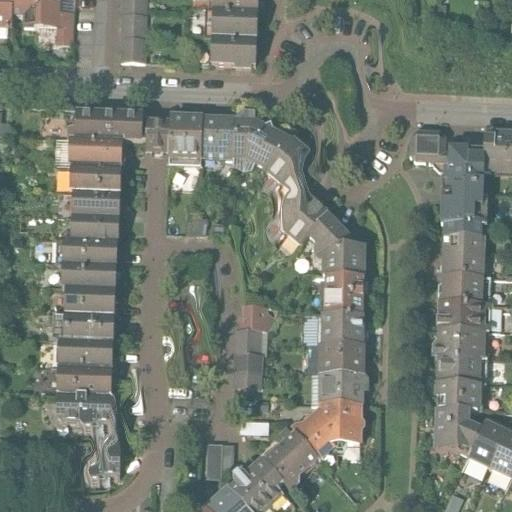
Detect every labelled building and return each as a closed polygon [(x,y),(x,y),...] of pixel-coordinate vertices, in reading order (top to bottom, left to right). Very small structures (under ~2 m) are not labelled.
[(201,10),(242,10),(241,0),(192,0),(192,10),(201,10)] [(210,38),(247,38),(247,10),(242,10),(201,10),(201,37),(210,38)] [(0,83),(15,84),(15,37),(0,36),(0,83)] [(67,38),(15,37),(15,84),(61,85),(66,64),(67,38)] [(215,66),(261,67),(261,51),(255,51),(255,38),(247,38),(210,38),(209,66),(215,66)] [(155,46),(131,46),(131,114),(155,114),(155,46)] [(80,64),(66,64),(61,85),(61,102),(79,102),(80,64)] [(215,66),(214,93),(261,94),(261,67),(215,66)] [(214,93),(214,122),(261,123),(261,94),(214,93)] [(511,139),(481,139),(481,154),(482,179),(511,179),(511,139)] [(410,144),(410,166),(438,166),(438,155),(438,143),(410,144)] [(438,166),(439,189),(482,190),(482,179),(481,154),(438,155),(438,166)] [(248,165),(239,173),(238,213),(238,219),(248,225),(255,224),(259,218),(271,224),(296,193),(278,183),(276,177),(269,179),(259,174),(259,166),(248,165)] [(76,194),(127,196),(128,169),(87,167),(81,172),(81,180),(75,179),(75,194),(76,194)] [(143,169),(128,169),(127,196),(153,198),(152,206),(163,206),(174,207),(175,179),(164,178),(148,178),(148,174),(143,169)] [(175,179),(174,207),(174,218),(206,220),(207,206),(206,206),(207,172),(180,171),(175,175),(175,179)] [(239,173),(207,172),(206,206),(207,206),(221,206),(221,213),(238,213),(239,173)] [(483,243),(482,190),(439,189),(440,244),(483,243)] [(75,194),(63,193),(62,220),(79,221),(80,209),(76,206),(76,194),(75,194)] [(308,246),(329,220),(296,193),(271,224),(302,252),(308,246)] [(126,208),(127,196),(76,194),(76,206),(80,209),(79,221),(125,223),(125,221),(130,217),(130,212),(126,208)] [(308,246),(315,252),(364,254),(329,220),(308,246)] [(124,249),(125,223),(79,221),(78,247),(81,247),(124,249)] [(439,281),(484,280),(483,250),(483,243),(440,244),(438,244),(438,251),(439,281)] [(123,273),(124,249),(81,247),(80,271),(123,273)] [(363,283),(364,254),(315,252),(314,264),(321,271),(321,282),(363,283)] [(122,297),(123,273),(80,271),(79,295),(122,297)] [(203,274),(170,273),(170,289),(202,290),(203,274)] [(484,308),(484,280),(439,281),(439,309),(484,308)] [(320,321),(362,322),(363,283),(321,282),(320,321)] [(122,321),(122,297),(79,295),(63,294),(61,318),(69,319),(122,321)] [(485,336),(484,308),(439,309),(437,309),(437,337),(485,336)] [(239,311),(238,394),(270,395),(271,311),(239,311)] [(120,345),(122,321),(69,319),(68,343),(73,343),(120,345)] [(320,321),(320,351),(362,352),(362,322),(320,321)] [(433,337),(434,363),(485,362),(485,336),(437,337),(433,337)] [(119,372),(120,345),(73,343),(72,370),(119,372)] [(320,380),(362,380),(362,352),(320,351),(320,380)] [(486,389),(485,362),(434,363),(434,390),(481,389),(486,389)] [(120,401),(119,372),(72,370),(67,400),(120,401)] [(320,409),(360,409),(362,380),(320,380),(320,409)] [(471,418),(482,418),(481,389),(434,390),(435,419),(471,418)] [(120,428),(120,401),(67,400),(64,399),(64,426),(120,428)] [(360,409),(320,409),(314,416),(291,434),(294,437),(318,464),(328,454),(327,453),(332,448),(336,453),(343,453),(347,448),(359,449),(360,409)] [(430,456),(454,456),(473,428),(471,418),(435,419),(430,419),(430,456)] [(119,455),(120,428),(64,426),(63,453),(119,455)] [(454,456),(485,472),(499,441),(473,428),(454,456)] [(294,437),(263,465),(283,487),(288,494),(292,494),(298,488),(299,481),(318,464),(294,437)] [(511,447),(499,441),(485,472),(511,487),(511,447)] [(221,447),(206,447),(206,482),(220,482),(220,470),(221,447)] [(221,447),(220,470),(233,470),(233,448),(221,447)] [(118,482),(119,455),(63,453),(62,480),(118,482)] [(280,490),(283,487),(263,465),(262,463),(259,466),(256,469),(252,465),(246,470),(245,473),(240,478),(239,478),(238,479),(237,479),(236,480),(235,481),(234,482),(234,484),(235,486),(235,487),(236,488),(230,494),(245,511),(293,511),(276,493),(280,490)] [(205,511),(245,511),(230,494),(228,492),(205,511)]
